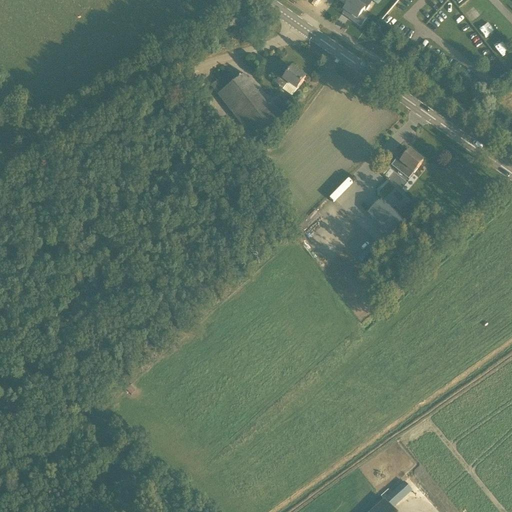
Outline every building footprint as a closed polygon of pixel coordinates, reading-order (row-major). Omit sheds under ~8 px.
[(372,4),(366,0),(341,0),(339,3),(346,8),(344,12),(350,17),(348,19),(361,28),(367,19),(361,15),(365,11),(366,12),(372,4)] [(471,7),(464,13),(470,22),(478,15),(471,7)] [(228,37),(232,40),(237,33),(233,30),(228,37)] [(287,84),(297,91),(306,79),(292,69),(283,81),(279,78),(274,85),(282,91),(287,84)] [(244,77),(236,82),(218,96),(253,142),(283,119),(271,105),(268,108),(244,77)] [(423,163),(410,152),(401,164),(397,161),(392,167),(402,175),(409,180),(414,174),(423,163)] [(398,216),(377,194),(363,207),(383,230),(398,216)] [(409,202),(397,213),(403,219),(415,209),(409,202)] [(395,511),(385,500),(372,511),(395,511)]
